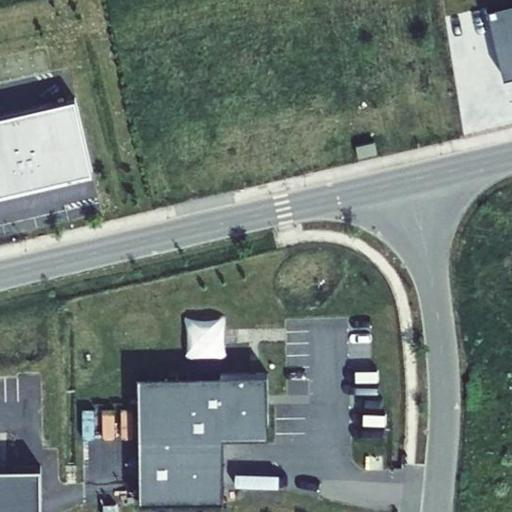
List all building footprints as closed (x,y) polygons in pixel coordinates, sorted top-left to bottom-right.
[(511,1),(486,8),(502,76),(511,73),(511,1)] [(0,116),(0,195),(94,174),(77,99),(0,116)] [(358,158),(377,153),(374,143),(356,148),(358,158)] [(228,314),(188,314),(187,353),(228,353),(228,314)] [(140,504),(224,502),(224,438),(270,437),(268,399),(267,374),(207,374),(138,375),(140,504)] [(0,511),(41,511),(41,473),(0,473),(0,511)]
